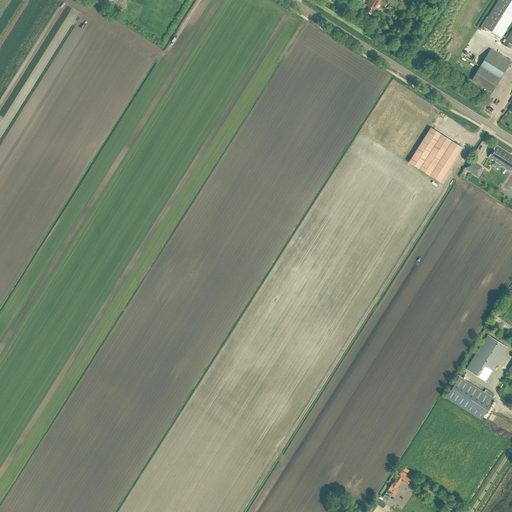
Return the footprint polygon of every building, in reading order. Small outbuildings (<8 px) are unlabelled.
[(387,4),(381,0),(380,0),(369,0),(370,0),(369,0),(366,5),(369,7),(366,11),(371,14),(376,7),(378,9),(381,5),(385,7),(387,4)] [(511,20),(511,0),(499,0),(481,29),(486,32),(487,31),(489,32),(490,31),(494,34),(494,35),(501,39),(511,20)] [(511,28),(502,45),(509,49),(511,45),(511,28)] [(500,79),(511,61),(491,49),(480,66),(500,79)] [(492,92),(500,79),(480,67),(472,80),(492,92)] [(499,85),(492,93),(494,95),(501,87),(499,85)] [(441,183),(463,148),(431,128),(409,163),(441,183)] [(511,171),(511,169),(511,156),(496,146),(489,157),(511,171)] [(470,170),(475,163),(470,161),(466,167),(470,170)] [(461,172),(464,168),(460,164),(456,169),(461,172)] [(511,333),(511,332),(511,324),(496,315),(492,322),(511,333)] [(486,382),(508,347),(488,335),(466,369),(486,382)] [(486,394),(459,377),(446,398),(481,420),(484,416),(485,414),(495,399),(493,398),(495,395),(488,391),(486,394)] [(406,475),(402,472),(400,475),(398,473),(395,477),(396,478),(388,489),(393,493),(395,494),(399,488),(398,487),(402,481),(408,485),(411,480),(405,476),(406,475)] [(387,501),(393,493),(388,489),(383,498),(387,501)]
